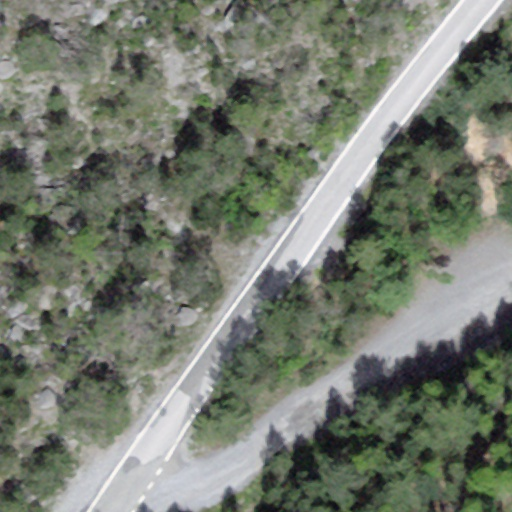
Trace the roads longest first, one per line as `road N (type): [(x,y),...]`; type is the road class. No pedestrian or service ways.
road 1 (unclassified): [(479,0),(405,84),(289,242),(107,511)]
road 2 (track): [(511,317),(352,384),(147,511)]
